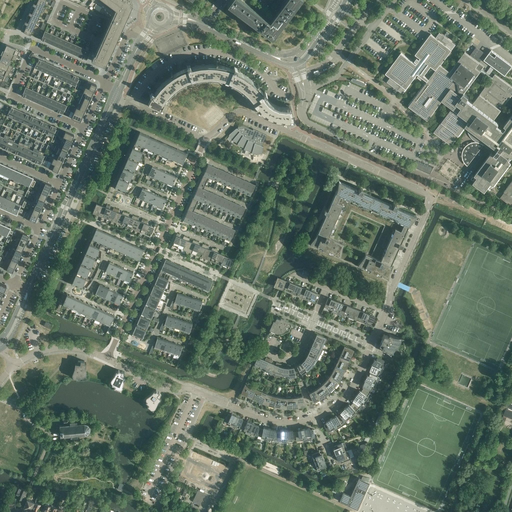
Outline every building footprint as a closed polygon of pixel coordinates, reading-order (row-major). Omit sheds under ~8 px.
[(30,35),(45,0),(34,0),(21,30),(30,35)] [(127,0),(94,0),(113,14),(100,42),(95,54),(94,54),(91,60),(105,66),(113,48),(133,4),(127,0)] [(272,38),(282,24),(300,0),(284,0),(269,21),(241,0),(232,0),(228,6),(271,37),(272,38)] [(46,42),(50,33),(45,31),(41,40),(46,42)] [(51,44),(55,35),(50,33),(46,42),(51,44)] [(511,114),(504,125),(507,127),(504,131),(497,126),(499,124),(494,120),(511,95),(511,87),(495,74),(492,78),(489,75),(494,67),(492,65),(486,73),(482,70),(484,66),(479,62),(474,59),(470,56),(465,52),(450,72),(441,65),(455,45),(439,33),(436,38),(431,34),(415,54),(420,58),(419,59),(417,58),(414,61),(417,63),(416,64),(401,53),(386,73),(391,77),(387,82),(402,94),(417,74),(420,75),(418,78),(424,82),(425,80),(427,81),(409,106),(427,120),(442,100),(452,108),(434,133),(451,146),(466,126),(468,127),(468,128),(467,127),(467,128),(467,129),(467,130),(468,131),(468,133),(469,134),(469,135),(470,136),(471,137),(471,138),(473,139),(473,140),(474,140),(475,141),(477,142),(477,143),(477,144),(478,144),(478,145),(479,145),(480,145),(481,145),(481,144),(482,144),(483,144),(484,144),(485,144),(487,144),(488,143),(488,142),(497,149),(494,154),(492,152),(475,175),(477,177),(473,183),(485,192),(489,186),(492,188),(494,185),(511,162),(509,160),(511,156),(511,114)] [(56,46),(60,38),(55,35),(51,44),(56,46)] [(61,49),(65,40),(60,38),(56,46),(61,49)] [(66,51),(70,42),(65,40),(61,49),(66,51)] [(71,53),(75,44),(70,42),(66,51),(71,53)] [(7,44),(4,50),(17,56),(19,51),(16,50),(16,49),(7,44)] [(76,55),(80,46),(75,44),(71,53),(76,55)] [(81,57),(85,49),(80,46),(76,55),(81,57)] [(476,46),(470,56),(474,59),(479,62),(486,53),(481,50),(476,46)] [(90,51),(85,49),(81,57),(86,60),(90,51)] [(15,61),(17,56),(4,50),(3,50),(1,54),(2,54),(2,55),(11,59),(15,61)] [(500,56),(497,55),(497,54),(494,53),(494,52),(492,50),(491,50),(491,51),(489,53),(486,57),(487,58),(485,60),(484,59),(492,65),(494,67),(505,75),(511,65),(511,64),(511,65),(508,63),(505,61),(506,61),(505,60),(505,61),(503,59),(502,58),(502,59),(501,57),(500,57),(500,56)] [(0,60),(9,64),(11,59),(2,55),(0,59),(0,60)] [(40,70),(44,61),(38,59),(35,68),(40,70)] [(13,66),(9,64),(0,60),(0,66),(10,71),(13,66)] [(45,72),(49,63),(44,61),(40,70),(45,72)] [(50,74),(54,66),(49,63),(45,72),(50,74)] [(215,81),(216,66),(208,66),(205,66),(200,66),(193,68),(193,64),(190,64),(187,65),(187,67),(180,71),(176,73),(177,74),(173,76),(166,81),(174,89),(176,88),(177,89),(180,87),(183,85),(183,83),(185,82),(191,79),(194,78),(195,82),(202,81),(208,80),(215,81)] [(10,71),(0,66),(0,73),(6,76),(8,77),(10,71)] [(55,76),(58,68),(54,66),(50,74),(55,76)] [(267,96),(266,93),(265,90),(263,92),(262,91),(261,92),(256,86),(250,80),(243,76),(238,72),(239,70),(237,67),(234,66),(233,69),(233,68),(232,70),(224,68),(216,66),(215,81),(221,82),(227,84),(230,85),(235,88),(241,92),(245,96),(250,101),(253,99),(254,101),(253,102),(257,107),(258,106),(260,108),(259,109),(264,113),(265,112),(267,113),(266,115),(272,117),(272,116),(275,117),(274,118),(280,119),(281,118),(283,118),(283,120),(290,119),(289,118),(293,117),(291,107),(284,108),(278,107),(272,105),(267,101),(265,98),(267,96)] [(59,79),(63,70),(58,68),(55,76),(59,79)] [(64,81),(68,72),(63,70),(59,79),(64,81)] [(69,83),(73,74),(68,72),(64,81),(69,83)] [(78,77),(73,74),(69,83),(75,85),(78,77)] [(85,86),(94,90),(96,85),(87,81),(85,86)] [(171,97),(176,92),(174,89),(166,81),(161,87),(156,92),(154,90),(152,92),(150,94),(152,96),(148,103),(161,109),(164,103),(163,102),(164,100),(167,102),(171,97)] [(384,81),(381,86),(388,92),(392,87),(391,86),(392,86),(390,85),(384,81)] [(85,86),(83,92),(92,96),(94,90),(85,86)] [(27,98),(31,89),(26,87),(22,96),(27,98)] [(32,100),(36,91),(31,89),(27,98),(32,100)] [(37,102),(41,94),(36,91),(32,100),(37,102)] [(83,92),(80,97),(89,101),(92,96),(83,92)] [(42,105),(46,96),(41,94),(37,102),(42,105)] [(47,107),(51,98),(46,96),(42,105),(47,107)] [(78,102),(87,106),(89,101),(80,97),(78,102)] [(52,109),(56,100),(51,98),(47,107),(52,109)] [(57,111),(61,102),(56,100),(52,109),(57,111)] [(66,105),(61,102),(57,111),(62,114),(66,105)] [(76,107),(85,111),(87,106),(78,102),(76,107)] [(7,115),(12,118),(16,109),(10,106),(7,115)] [(76,107),(73,112),(82,116),(85,111),(76,107)] [(12,118),(17,120),(21,111),(16,109),(12,118)] [(17,120),(22,122),(25,113),(21,111),(17,120)] [(71,118),(80,122),(82,116),(73,112),(71,118)] [(22,122),(27,124),(30,115),(25,113),(22,122)] [(30,115),(27,124),(31,126),(35,118),(30,115)] [(31,126),(36,128),(40,120),(35,118),(31,126)] [(40,120),(36,128),(41,131),(45,122),(40,120)] [(41,131),(46,133),(50,124),(45,122),(41,131)] [(50,124),(46,133),(51,135),(55,126),(50,124)] [(262,146),(266,135),(258,131),(257,133),(256,132),(253,130),(239,124),(237,128),(236,128),(229,134),(234,138),(233,139),(238,142),(237,144),(245,147),(244,148),(244,149),(252,151),(252,152),(262,153),(262,152),(263,147),(263,146),(262,146)] [(62,136),(72,141),(74,135),(65,131),(62,136)] [(144,148),(149,138),(149,136),(140,132),(135,143),(144,148)] [(60,142),(69,146),(72,141),(62,136),(60,142)] [(149,150),(153,140),(154,138),(149,136),(149,138),(144,148),(149,150)] [(0,143),(0,146),(4,148),(8,139),(3,137),(0,143)] [(153,152),(158,142),(159,140),(154,138),(153,140),(149,150),(153,152)] [(4,148),(9,150),(13,141),(8,139),(4,148)] [(158,154),(163,144),(163,142),(159,140),(158,142),(153,152),(158,154)] [(9,150),(14,152),(18,144),(13,141),(9,150)] [(60,142),(58,147),(67,151),(69,146),(60,142)] [(163,156),(167,146),(168,144),(163,142),(163,144),(158,154),(163,156)] [(142,153),(142,152),(144,148),(135,143),(133,147),(132,147),(132,148),(131,149),(132,149),(128,158),(138,162),(141,155),(141,154),(142,153)] [(477,144),(477,143),(475,143),(474,143),(472,144),(470,145),(468,146),(467,147),(466,148),(465,150),(464,152),(463,154),(463,156),(463,158),(463,160),(464,162),(466,164),(468,167),(484,146),(483,145),(482,145),(481,144),(481,145),(480,145),(479,145),(478,145),(478,144),(477,144)] [(14,152),(19,154),(23,146),(18,144),(14,152)] [(167,158),(172,148),(172,147),(168,144),(167,146),(163,156),(167,158)] [(23,146),(19,154),(24,157),(28,148),(23,146)] [(58,147),(55,152),(65,156),(67,151),(58,147)] [(172,160),(177,150),(176,150),(177,149),(172,147),(172,148),(167,158),(172,160)] [(28,148),(24,157),(29,159),(33,150),(28,148)] [(182,165),(187,153),(186,153),(177,149),(176,150),(177,150),(172,160),(181,164),(181,165),(182,165)] [(33,150),(29,159),(34,161),(38,152),(33,150)] [(38,152),(34,161),(39,163),(43,155),(38,152)] [(55,152),(53,157),(62,161),(65,156),(55,152)] [(53,157),(51,162),(60,167),(62,161),(53,157)] [(134,172),(138,162),(128,158),(128,157),(127,159),(124,168),(134,172)] [(414,166),(430,173),(433,168),(416,161),(414,166)] [(51,162),(48,168),(57,172),(60,167),(51,162)] [(0,173),(4,175),(8,166),(3,164),(0,171),(0,173)] [(213,179),(218,168),(208,164),(203,175),(208,177),(213,179)] [(9,177),(13,168),(8,166),(4,175),(9,177)] [(153,178),(157,168),(152,166),(152,167),(151,168),(150,170),(150,172),(149,174),(148,175),(148,176),(153,178)] [(129,182),(134,172),(124,168),(123,167),(122,169),(123,169),(119,178),(129,182)] [(14,180),(18,170),(13,168),(9,177),(14,180)] [(157,180),(162,170),(157,168),(153,178),(157,180)] [(217,181),(222,170),(218,168),(213,179),(217,181)] [(19,182),(23,173),(18,170),(14,180),(19,182)] [(162,182),(167,172),(162,170),(157,180),(162,182)] [(222,183),(227,172),(222,170),(217,181),(222,183)] [(167,185),(171,174),(167,172),(162,182),(167,185)] [(227,185),(232,174),(227,172),(222,183),(227,185)] [(24,184),(28,175),(23,173),(19,182),(24,184)] [(172,187),(176,177),(171,174),(167,185),(172,187)] [(231,187),(236,176),(232,174),(227,185),(231,187)] [(32,179),(33,177),(28,175),(24,184),(29,186),(32,179)] [(203,189),(204,187),(205,186),(207,181),(208,177),(203,175),(199,184),(193,197),(198,200),(203,202),(207,191),(203,189)] [(236,189),(241,179),(236,176),(231,187),(236,189)] [(124,192),(129,182),(119,178),(119,177),(118,179),(115,188),(124,192)] [(241,191),(245,181),(241,179),(236,189),(241,191)] [(340,257),(342,247),(342,246),(343,243),(338,241),(351,211),(385,226),(371,256),(366,253),(364,256),(357,265),(358,265),(361,265),(365,267),(364,268),(365,268),(366,266),(368,267),(367,268),(370,270),(376,273),(379,274),(379,272),(381,273),(381,275),(382,274),(385,276),(387,278),(388,278),(390,268),(397,251),(398,251),(400,247),(402,247),(403,245),(400,243),(410,222),(416,215),(416,214),(415,215),(413,214),(400,209),(400,207),(396,205),(396,203),(394,202),(392,205),(361,191),(362,188),(360,187),(359,189),(354,187),(354,188),(341,182),(339,180),(338,180),(337,190),(328,211),(325,209),(324,211),(325,213),(323,218),(324,218),(317,235),(310,244),(313,244),(317,245),(316,246),(317,247),(318,245),(320,246),(319,247),(322,249),(328,252),(331,252),(332,251),(334,252),(333,254),(334,254),(334,253),(337,254),(337,255),(338,255),(340,257)] [(511,180),(504,192),(500,198),(511,206),(511,180)] [(40,187),(49,191),(51,186),(52,185),(42,181),(40,187)] [(245,194),(250,183),(245,181),(241,191),(245,194)] [(250,196),(254,187),(255,185),(250,183),(245,194),(250,196)] [(38,192),(47,196),(49,191),(40,187),(38,192)] [(143,201),(147,191),(142,188),(142,189),(141,191),(140,192),(140,194),(139,196),(138,198),(143,201)] [(147,203),(152,193),(147,191),(143,201),(147,203)] [(207,204),(212,193),(207,191),(203,202),(207,204)] [(35,197),(44,201),(47,196),(38,192),(35,197)] [(152,205),(157,195),(152,193),(147,203),(152,205)] [(212,206),(217,195),(212,193),(207,204),(212,206)] [(157,207),(161,197),(157,195),(152,205),(157,207)] [(217,208),(221,197),(217,195),(212,206),(217,208)] [(33,202),(42,206),(44,201),(35,197),(33,202)] [(162,209),(166,199),(161,197),(157,207),(162,209)] [(193,211),(194,209),(195,208),(198,200),(193,197),(189,207),(183,220),(193,224),(197,213),(193,211)] [(221,210),(226,199),(221,197),(217,208),(221,210)] [(7,209),(11,200),(6,198),(2,207),(7,209)] [(226,212),(231,201),(226,199),(221,210),(226,212)] [(12,212),(16,202),(11,200),(7,209),(12,212)] [(231,214),(235,203),(231,201),(226,212),(231,214)] [(17,212),(21,205),(16,202),(12,212),(17,214),(18,212),(17,212)] [(31,207),(40,211),(42,206),(33,202),(31,207)] [(107,218),(110,210),(111,209),(109,208),(110,206),(107,205),(106,207),(104,207),(96,203),(95,207),(94,206),(93,209),(94,209),(92,213),(100,216),(102,216),(107,218)] [(235,216),(240,205),(235,203),(231,214),(235,216)] [(240,218),(244,210),(245,207),(240,205),(235,216),(240,218)] [(28,213),(37,217),(40,212),(40,211),(31,207),(28,213)] [(111,220),(116,209),(114,207),(113,210),(111,209),(110,210),(107,218),(111,220)] [(116,222),(120,214),(120,213),(118,212),(119,210),(116,209),(111,220),(116,222)] [(121,224),(126,213),(123,211),(122,214),(120,213),(120,214),(116,222),(121,224)] [(26,218),(35,222),(37,217),(28,213),(26,218)] [(126,226),(129,218),(130,217),(128,216),(129,214),(126,213),(121,224),(126,226)] [(197,226),(202,215),(197,213),(193,224),(197,226)] [(131,228),(136,216),(133,215),(132,218),(130,217),(129,218),(126,226),(131,228)] [(202,228),(207,217),(202,215),(197,226),(202,228)] [(135,230),(139,222),(139,221),(137,220),(138,218),(136,216),(131,228),(135,230)] [(207,230),(211,219),(207,217),(202,228),(207,230)] [(140,232),(145,220),(142,219),(141,222),(139,221),(139,222),(135,230),(140,232)] [(211,232),(216,222),(211,219),(207,230),(211,232)] [(145,234),(148,226),(149,225),(147,224),(148,221),(145,220),(140,232),(145,234)] [(216,235),(221,224),(216,222),(211,232),(216,235)] [(150,236),(155,224),(152,223),(151,225),(149,225),(148,226),(145,234),(150,236)] [(220,237),(225,226),(221,224),(216,235),(220,237)] [(11,227),(6,225),(1,234),(7,236),(10,229),(11,227)] [(225,239),(230,228),(225,226),(220,237),(225,239)] [(101,244),(106,234),(106,232),(97,228),(90,244),(89,244),(88,245),(89,245),(85,254),(95,258),(98,251),(99,248),(101,244)] [(230,241),(234,233),(235,230),(230,228),(225,239),(230,241)] [(17,237),(27,241),(29,236),(29,235),(20,231),(17,237)] [(110,248),(115,238),(116,237),(106,232),(106,234),(101,244),(110,248)] [(177,247),(180,239),(181,238),(179,237),(180,234),(177,233),(172,245),(177,247)] [(182,249),(187,237),(184,236),(183,238),(181,238),(180,239),(177,247),(182,249)] [(15,242),(24,246),(27,241),(17,237),(15,242)] [(120,252),(124,242),(125,241),(116,237),(115,238),(110,248),(120,252)] [(187,251),(190,243),(190,242),(190,241),(188,241),(189,238),(187,237),(182,249),(187,251)] [(191,253),(196,241),(193,240),(192,242),(191,242),(190,243),(187,251),(191,253)] [(129,256),(134,246),(134,245),(125,241),(124,242),(120,252),(129,256)] [(196,255),(199,246),(200,245),(198,245),(199,242),(196,241),(191,253),(196,255)] [(13,247),(22,251),(24,246),(15,242),(13,247)] [(201,257),(206,245),(203,244),(202,246),(200,245),(200,246),(199,246),(196,255),(201,257)] [(139,261),(143,251),(144,249),(134,245),(134,246),(129,256),(139,261)] [(206,259),(209,250),(209,249),(208,248),(208,246),(206,245),(201,257),(206,259)] [(10,252),(20,256),(22,251),(13,247),(10,252)] [(210,260),(215,249),(212,247),(211,250),(209,249),(209,250),(206,259),(210,260)] [(215,262),(218,254),(219,253),(217,252),(218,250),(215,249),(210,260),(215,262)] [(232,262),(233,259),(231,258),(227,257),(224,255),(225,253),(222,251),(221,254),(219,253),(218,254),(215,262),(220,264),(223,266),(230,268),(231,265),(232,265),(233,262),(233,263),(232,262)] [(8,257),(17,262),(19,257),(20,256),(10,252),(8,257)] [(90,268),(95,258),(85,254),(84,255),(84,256),(81,264),(90,268)] [(8,257),(6,263),(15,267),(17,262),(8,257)] [(170,275),(174,265),(168,262),(169,260),(165,259),(158,275),(157,276),(158,276),(154,285),(164,289),(168,281),(169,278),(170,275)] [(110,275),(114,264),(109,262),(109,263),(108,265),(107,266),(107,268),(106,270),(105,272),(110,275)] [(3,268),(12,272),(15,267),(6,263),(3,268)] [(86,278),(90,268),(81,264),(80,264),(79,265),(80,266),(76,274),(86,278)] [(114,277),(119,267),(114,264),(110,275),(114,277)] [(179,279),(184,269),(174,265),(170,275),(179,279)] [(119,279),(124,269),(119,267),(114,277),(119,279)] [(124,281),(128,271),(124,269),(119,279),(124,281)] [(189,283),(193,273),(184,269),(179,279),(189,283)] [(129,283),(133,273),(128,271),(124,281),(129,283)] [(198,287),(202,277),(193,273),(189,283),(198,287)] [(81,289),(86,278),(76,274),(75,275),(75,276),(72,284),(81,289)] [(208,291),(212,281),(213,280),(209,278),(209,280),(202,277),(198,287),(208,291)] [(291,293),(295,284),(285,280),(277,277),(276,280),(275,280),(274,283),(274,282),(275,283),(273,286),(278,288),(280,289),(283,290),(291,293)] [(299,297),(303,288),(303,287),(295,284),(291,293),(299,297)] [(100,297),(104,287),(99,285),(98,287),(97,289),(97,291),(96,292),(95,294),(95,295),(100,297)] [(159,299),(164,289),(154,285),(153,285),(153,286),(149,295),(159,299)] [(104,299),(109,289),(104,287),(100,297),(104,299)] [(307,300),(311,291),(303,287),(303,288),(299,297),(307,300)] [(109,301),(114,291),(109,289),(104,299),(109,301)] [(114,303),(118,293),(114,291),(109,301),(114,303)] [(316,303),(319,295),(320,294),(311,291),(307,300),(316,303)] [(119,305),(123,295),(118,293),(114,303),(119,305)] [(179,305),(183,295),(177,293),(176,298),(175,300),(174,303),(179,305)] [(67,307),(72,297),(70,296),(71,295),(70,295),(69,294),(69,295),(67,295),(66,297),(65,298),(65,300),(64,301),(63,303),(63,305),(67,307)] [(155,309),(159,299),(149,295),(148,296),(149,296),(145,305),(155,309)] [(184,307),(188,296),(183,295),(179,305),(184,307)] [(189,308),(192,298),(188,296),(184,307),(189,308)] [(72,309),(77,299),(75,298),(76,297),(74,297),(72,297),(67,307),(72,309)] [(332,310),(336,301),(328,297),(324,307),(332,310)] [(194,310),(197,299),(192,298),(189,308),(194,310)] [(77,311),(81,301),(80,300),(79,299),(78,300),(77,299),(72,309),(77,311)] [(199,311),(202,301),(197,299),(194,310),(199,311)] [(81,313),(86,303),(84,302),(85,302),(84,301),(83,301),(83,302),(81,301),(77,311),(81,313)] [(341,313),(344,305),(344,304),(336,301),(332,310),(341,313)] [(86,315),(91,305),(89,304),(90,304),(88,303),(88,304),(86,303),(81,313),(86,315)] [(349,317),(352,307),(344,304),(344,305),(341,313),(349,317)] [(91,317),(95,307),(94,306),(93,305),(92,306),(91,305),(86,315),(85,317),(90,319),(91,317)] [(150,319),(155,309),(145,305),(144,305),(144,306),(140,315),(150,319)] [(95,319),(100,309),(98,309),(99,308),(97,307),(98,307),(97,307),(97,308),(95,307),(91,317),(95,319)] [(357,320),(360,312),(360,311),(352,307),(349,317),(357,320)] [(100,321),(104,311),(103,311),(104,310),(102,309),(102,310),(100,309),(95,319),(100,321)] [(105,323),(109,313),(108,313),(108,312),(107,311),(106,312),(104,311),(100,321),(105,323)] [(365,323),(369,314),(360,311),(360,312),(357,320),(365,323)] [(110,326),(114,316),(109,313),(105,323),(110,326)] [(373,327),(376,319),(377,317),(369,314),(365,323),(373,327)] [(150,319),(140,315),(139,316),(140,316),(136,325),(146,330),(150,319)] [(169,327),(173,317),(167,315),(166,320),(165,323),(164,325),(164,326),(169,327)] [(174,329),(178,318),(173,317),(169,327),(174,329)] [(292,329),(294,324),(289,323),(290,321),(281,317),(280,318),(280,319),(277,317),(276,317),(276,318),(275,321),(273,320),(269,329),(270,330),(268,334),(273,336),(274,334),(276,335),(277,335),(278,335),(280,332),(283,330),(287,332),(287,331),(288,330),(289,329),(290,328),(292,329)] [(179,330),(182,320),(178,318),(174,329),(179,330)] [(184,332),(187,322),(182,320),(179,330),(184,332)] [(189,334),(192,323),(187,322),(184,332),(189,334)] [(141,340),(146,330),(136,325),(135,325),(135,326),(131,335),(141,340)] [(323,343),(326,338),(314,333),(313,336),(315,337),(314,339),(323,343)] [(397,346),(399,341),(400,341),(400,340),(398,339),(399,337),(403,338),(395,336),(389,334),(389,336),(387,335),(383,334),(382,337),(383,337),(380,342),(380,343),(379,345),(382,347),(381,348),(386,351),(390,354),(392,352),(394,346),(397,347),(397,346)] [(159,350),(163,339),(157,338),(156,343),(155,345),(154,347),(154,348),(159,350)] [(164,351),(168,341),(163,339),(159,350),(164,351)] [(321,348),(323,343),(314,339),(313,341),(311,340),(309,343),(321,348)] [(169,353),(173,342),(168,341),(164,351),(169,353)] [(174,354),(177,344),(173,342),(169,353),(174,354)] [(319,354),(321,348),(309,343),(308,347),(310,348),(310,350),(319,354)] [(179,356),(182,346),(177,344),(174,354),(179,356)] [(351,355),(353,350),(344,346),(342,351),(351,355)] [(316,359),(319,354),(310,350),(309,352),(306,351),(305,353),(316,359)] [(348,361),(351,355),(342,351),(339,356),(348,361)] [(313,365),(316,359),(305,353),(304,356),(306,357),(305,359),(306,360),(313,365)] [(259,368),(262,360),(263,359),(261,358),(262,355),(258,354),(253,366),(259,368)] [(346,366),(348,361),(339,356),(337,362),(346,366)] [(264,370),(269,359),(266,357),(265,360),(263,359),(262,360),(259,368),(264,370)] [(382,366),(384,360),(377,357),(376,360),(374,359),(372,364),(383,369),(384,367),(382,366)] [(269,373),(273,365),(273,363),(271,363),(272,360),(269,359),(264,370),(269,373)] [(313,365),(306,360),(305,359),(303,361),(302,359),(300,361),(308,370),(313,365)] [(86,376),(85,369),(86,363),(85,363),(84,361),(81,361),(81,360),(78,360),(77,364),(76,363),(75,363),(74,370),(71,377),(72,377),(75,377),(78,378),(79,378),(79,376),(82,376),(82,377),(83,377),(83,376),(86,376)] [(308,370),(300,361),(298,362),(300,364),(297,366),(302,374),(308,370)] [(274,375),(279,363),(276,362),(275,364),(273,363),(273,365),(269,373),(274,375)] [(344,370),(346,366),(337,362),(335,367),(344,371),(344,370)] [(281,377),(283,369),(283,367),(281,367),(282,364),(279,363),(274,375),(281,377)] [(382,372),(383,369),(372,364),(369,370),(371,371),(370,373),(377,377),(378,374),(379,371),(382,372)] [(343,372),(344,371),(335,367),(332,372),(341,377),(343,372)] [(122,383),(125,377),(125,376),(125,377),(123,376),(124,373),(122,372),(122,371),(121,371),(119,370),(117,371),(116,371),(116,370),(113,376),(109,382),(110,382),(112,384),(115,385),(114,387),(115,388),(115,387),(118,389),(118,388),(121,390),(121,391),(122,383)] [(338,382),(341,377),(332,372),(329,376),(338,382)] [(375,382),(376,379),(377,377),(370,373),(369,376),(367,375),(364,380),(376,386),(377,383),(375,382)] [(338,382),(329,376),(326,380),(334,387),(337,383),(338,382)] [(334,387),(326,380),(323,384),(329,391),(334,387)] [(375,388),(376,386),(364,380),(362,386),(364,386),(362,389),(369,393),(371,390),(372,387),(375,388)] [(246,395),(250,386),(245,384),(241,393),(246,395)] [(329,391),(323,384),(319,387),(325,395),(329,391)] [(252,398),(256,388),(250,386),(246,395),(252,398)] [(325,395),(319,387),(314,390),(319,399),(325,395)] [(257,400),(261,391),(256,388),(252,398),(257,400)] [(368,396),(369,393),(362,389),(361,391),(359,390),(356,395),(366,402),(368,400),(366,399),(368,396)] [(156,403),(161,398),(160,398),(159,397),(161,394),(159,392),(156,390),(157,390),(156,390),(155,391),(154,390),(150,395),(143,399),(144,399),(146,401),(145,402),(146,402),(148,404),(147,405),(147,406),(148,405),(151,408),(151,407),(153,410),(152,410),(153,410),(156,403)] [(319,399),(314,390),(309,393),(314,402),(319,399)] [(262,402),(266,393),(261,391),(257,400),(262,402)] [(268,405),(271,395),(266,393),(262,402),(268,405)] [(274,406),(276,396),(271,395),(268,405),(274,406)] [(305,405),(302,395),(297,397),(299,407),(305,405)] [(366,402),(356,395),(352,400),(354,401),(352,403),(358,409),(361,406),(362,404),(364,405),(366,402)] [(356,411),(358,409),(352,403),(350,405),(349,404),(345,408),(353,417),(355,415),(354,413),(356,411)] [(353,417),(345,408),(340,412),(341,413),(339,415),(344,422),(347,420),(349,418),(351,419),(353,417)] [(511,418),(511,412),(506,409),(504,415),(502,419),(505,420),(507,416),(511,418)] [(232,427),(237,416),(232,414),(231,415),(228,414),(225,421),(230,424),(229,426),(232,427)] [(341,424),(344,422),(339,415),(337,417),(336,415),(331,418),(337,429),(340,427),(339,425),(341,424)] [(241,429),(244,421),(242,420),(243,418),(237,416),(232,427),(235,429),(236,426),(238,428),(238,427),(241,429)] [(337,429),(331,418),(326,421),(326,423),(324,425),(327,432),(331,430),(333,429),(334,431),(337,429)] [(90,430),(90,427),(91,427),(91,426),(90,426),(88,424),(89,423),(88,423),(88,424),(85,423),(85,422),(84,422),(84,423),(81,423),(81,422),(80,422),(80,423),(77,423),(77,421),(76,421),(76,420),(75,421),(76,422),(74,422),(73,421),(73,422),(71,422),(71,421),(70,421),(70,422),(70,424),(69,424),(69,423),(63,424),(63,425),(62,425),(61,424),(61,425),(59,425),(59,426),(59,427),(60,429),(59,429),(59,430),(60,430),(60,432),(59,432),(59,433),(60,433),(60,435),(59,435),(59,436),(60,436),(61,436),(61,437),(62,437),(62,436),(66,436),(66,437),(67,437),(67,436),(70,436),(71,436),(71,438),(72,438),(74,437),(74,438),(75,438),(75,437),(77,437),(77,438),(77,437),(78,437),(78,436),(78,435),(81,435),(81,436),(82,436),(82,435),(85,435),(85,436),(86,435),(86,434),(88,434),(89,434),(88,433),(90,430),(91,431),(91,430),(90,430)] [(248,434),(253,423),(247,421),(247,422),(244,421),(241,429),(243,430),(246,431),(245,433),(248,434)] [(258,436),(260,428),(258,427),(258,426),(253,423),(248,434),(251,436),(252,433),(254,435),(258,436)] [(267,441),(269,428),(263,427),(263,429),(260,428),(258,436),(261,437),(264,438),(264,440),(267,441)] [(277,440),(278,432),(275,431),(275,430),(269,428),(267,441),(270,441),(270,439),(273,440),(273,439),(277,440)] [(315,436),(313,429),(310,429),(309,428),(304,429),(306,441),(309,440),(309,438),(311,437),(315,436)] [(306,441),(304,429),(298,430),(298,432),(295,432),(296,440),(300,440),(302,439),(303,442),(306,441)] [(286,443),(286,430),(280,430),(280,432),(278,432),(277,440),(280,440),(283,440),(283,443),(286,443)] [(296,440),(295,432),(292,432),(292,430),(286,430),(286,443),(289,443),(289,440),(292,440),(296,440)] [(347,450),(346,447),(344,448),(343,445),(342,442),(334,445),(335,448),(333,449),(336,454),(347,450)] [(347,456),(346,454),(348,453),(347,450),(336,454),(338,460),(339,459),(340,462),(348,459),(347,456)] [(324,459),(323,456),(322,453),(320,454),(319,451),(311,454),(312,457),(313,460),(311,460),(312,463),(324,459)] [(324,465),(326,464),(325,462),(324,459),(312,463),(313,466),(316,465),(317,468),(318,471),(325,468),(324,465)] [(281,468),(265,461),(263,466),(279,474),(281,468)] [(357,510),(369,482),(359,478),(351,496),(343,493),(340,501),(346,504),(357,510)] [(22,501),(27,490),(18,487),(15,495),(17,496),(16,498),(22,501)] [(200,505),(205,493),(198,490),(193,502),(200,505)] [(15,508),(15,499),(6,499),(6,508),(15,508)] [(31,511),(34,502),(27,500),(24,508),(31,511)] [(34,511),(37,511),(41,505),(35,503),(32,511),(34,511)] [(48,511),(51,505),(45,503),(42,511),(48,511)]
